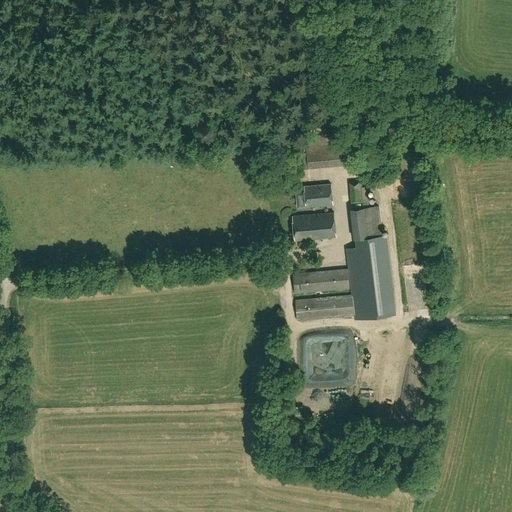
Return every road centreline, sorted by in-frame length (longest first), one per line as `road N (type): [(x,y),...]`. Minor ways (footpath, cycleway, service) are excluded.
road 1 (unknown): [(3,281),(278,258)]
road 2 (unclassified): [(40,511),(16,474),(0,268)]
